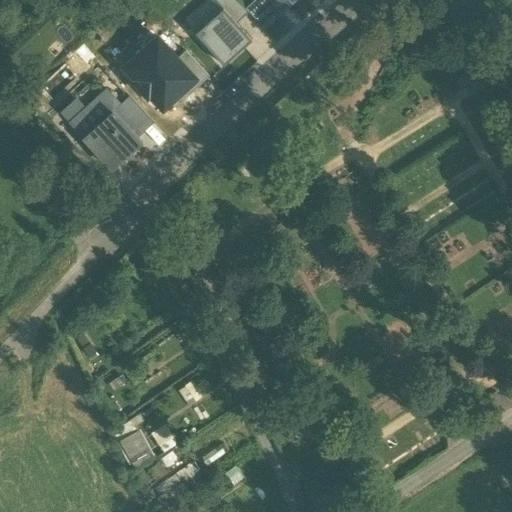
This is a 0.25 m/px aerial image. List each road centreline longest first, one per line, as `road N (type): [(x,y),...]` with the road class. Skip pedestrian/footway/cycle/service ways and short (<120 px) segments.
road 1 (residential): [(362,0),(181,152),(100,241)]
road 2 (track): [(142,199),(292,511)]
road 3 (track): [(100,241),(0,350)]
